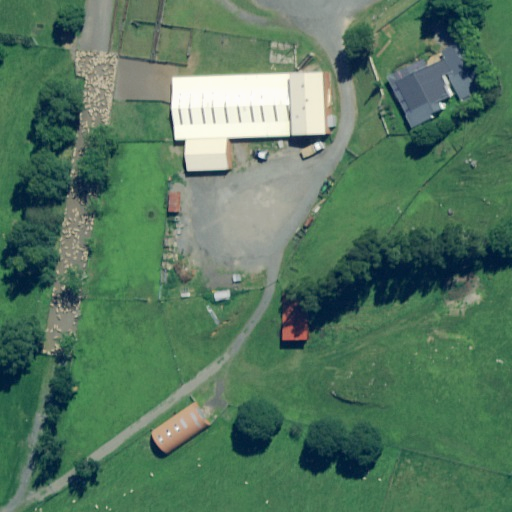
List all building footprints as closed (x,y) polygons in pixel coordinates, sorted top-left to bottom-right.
[(445,78),(450,75),(462,102),(479,94),(468,70),(455,76),(451,68),(448,62),(423,74),(421,69),(396,81),(419,128),(450,114),(444,102),(454,97),(445,78)] [(298,137),(331,136),(329,74),(296,75),(178,78),(180,141),(191,140),(192,172),(233,171),(232,139),(298,137)] [(401,133),(394,112),(383,115),(391,136),(401,133)] [(299,294),(288,294),(288,320),(299,320),(299,294)] [(215,429),(198,404),(156,432),(173,457),(215,429)]
